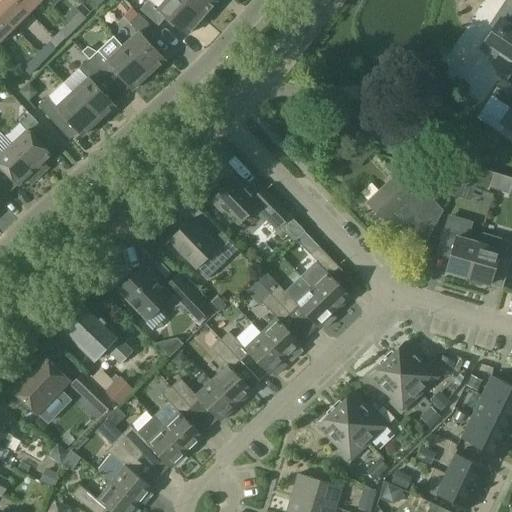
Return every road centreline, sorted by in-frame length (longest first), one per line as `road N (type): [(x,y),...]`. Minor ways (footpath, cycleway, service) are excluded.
road 1 (residential): [(0,254),(266,0)]
road 2 (tertiary): [(0,315),(221,110)]
road 3 (residential): [(216,471),(394,292)]
road 4 (residential): [(394,292),(221,110)]
road 5 (tertiary): [(221,110),(320,0)]
road 6 (residential): [(511,328),(394,292)]
